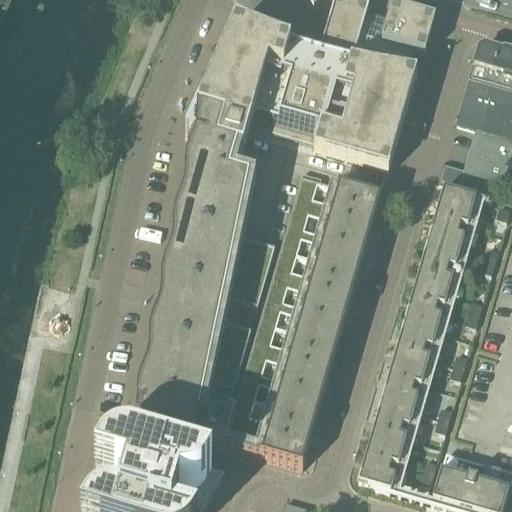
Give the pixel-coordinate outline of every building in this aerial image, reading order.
[(195,117),(314,152),(313,157),(387,179),(412,92),(415,81),(407,79),(413,58),(424,61),(433,28),(390,16),(387,24),(366,17),(368,11),(335,2),(318,60),(317,64),(230,39),(195,117)] [(473,71),(467,92),(456,131),(475,136),(511,147),(511,60),(483,52),(477,55),(473,71)] [(135,421),(134,427),(135,428),(163,436),(192,444),(195,429),(207,432),(203,447),(212,450),(301,476),(379,206),(319,189),(320,184),(302,179),(230,427),(210,421),(210,422),(204,420),(210,392),(231,398),(248,340),(222,333),(228,307),(256,315),(272,257),(240,248),(254,185),(235,180),(248,133),(202,120),(195,117),(195,139),(193,148),(189,158),(185,171),(183,183),(183,196),(181,205),(177,216),(173,227),(171,240),(171,252),(169,261),(165,272),(161,284),(160,296),(159,309),(157,318),(153,329),(149,340),(148,353),(147,365),(145,374),(141,386),(137,397),(136,409),(135,421)] [(511,147),(475,136),(468,159),(506,171),(511,151),(511,147)] [(506,171),(468,159),(462,180),(443,175),(439,187),(497,204),(506,171)] [(434,225),(466,234),(476,200),(447,191),(445,197),(442,196),(434,225)] [(505,229),(509,217),(498,214),(495,226),(505,229)] [(466,235),(466,234),(434,225),(427,251),(459,260),(463,247),(463,245),(457,243),(460,233),(466,235)] [(455,274),(459,260),(427,251),(419,277),(451,286),(445,284),(448,274),(454,276),(455,273),(455,274)] [(483,267),(493,270),(497,259),(486,256),(483,267)] [(490,282),(493,270),(483,267),(479,279),(490,282)] [(411,304),(443,313),(451,286),(419,277),(411,304)] [(443,314),(443,313),(411,304),(396,357),(428,366),(428,365),(422,363),(425,353),(431,355),(432,353),(440,326),(440,324),(434,322),(437,312),(443,314)] [(467,320),(478,323),(481,312),(471,309),(467,320)] [(474,335),(478,323),(467,320),(464,332),(474,335)] [(388,384),(420,393),(428,366),(396,357),(388,384)] [(455,362),(452,373),(462,376),(466,365),(455,362)] [(459,388),(462,376),(452,373),(449,385),(459,388)] [(420,394),(420,393),(388,384),(380,410),(413,419),(416,406),(417,404),(411,402),(413,392),(420,394)] [(409,432),(413,419),(380,410),(373,436),(405,446),(405,445),(399,443),(402,433),(408,435),(409,433),(409,432)] [(440,415),(437,426),(447,429),(450,418),(440,415)] [(444,441),(447,429),(437,426),(433,438),(444,441)] [(365,463),(397,472),(405,446),(373,436),(365,463)] [(201,511),(202,509),(208,510),(224,484),(133,458),(130,457),(126,456),(122,457),(113,486),(117,487),(111,506),(110,506),(108,506),(107,506),(105,511),(201,511)] [(430,511),(466,511),(479,471),(445,461),(430,511)] [(397,473),(397,472),(365,463),(360,482),(358,482),(356,491),(365,494),(366,493),(375,496),(374,496),(374,498),(389,502),(393,485),(394,483),(388,481),(390,472),(397,473)] [(425,468),(421,479),(432,482),(435,471),(425,468)] [(502,511),(511,480),(479,471),(466,511),(502,511)] [(428,494),(432,482),(421,479),(418,491),(428,494)]
